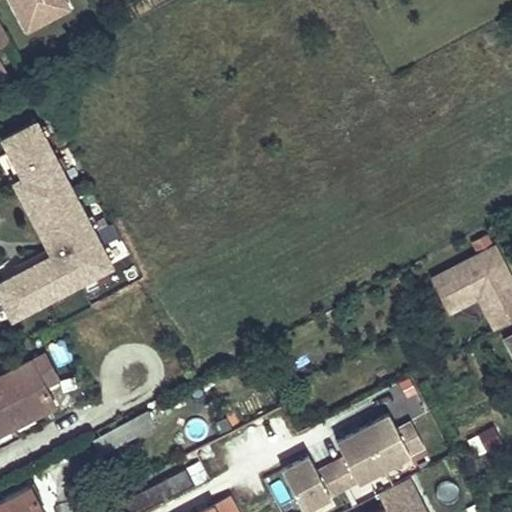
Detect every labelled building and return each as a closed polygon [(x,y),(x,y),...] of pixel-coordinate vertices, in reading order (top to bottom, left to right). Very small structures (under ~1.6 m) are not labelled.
[(68,5),(65,0),(13,0),(27,27),(68,5)] [(0,40),(10,35),(0,16),(0,40)] [(114,264),(35,117),(0,135),(0,136),(20,174),(13,178),(45,236),(69,243),(67,254),(55,250),(53,251),(0,277),(0,292),(14,318),(114,264)] [(45,236),(53,251),(55,250),(67,254),(69,243),(45,236)] [(494,245),(431,279),(449,313),(478,297),(495,330),(511,320),(511,279),(511,277),(505,280),(500,269),(505,266),(494,245)] [(58,378),(44,352),(0,375),(0,401),(3,407),(29,394),(38,413),(56,404),(45,385),(58,378)] [(38,413),(29,394),(3,407),(13,426),(38,413)] [(0,433),(13,426),(3,407),(0,408),(0,433)] [(155,423),(148,410),(94,440),(101,453),(155,423)] [(292,511),(296,511),(425,445),(413,421),(391,432),(383,417),(327,446),(335,461),(308,476),(300,460),(273,474),(292,511)] [(197,483),(209,477),(200,458),(187,465),(197,483)] [(134,511),(192,482),(184,468),(126,499),(131,511),(134,511)] [(384,511),(414,511),(399,481),(377,492),(387,511),(384,511)] [(43,511),(28,483),(0,497),(0,511),(43,511)] [(240,511),(231,495),(198,511),(240,511)]
